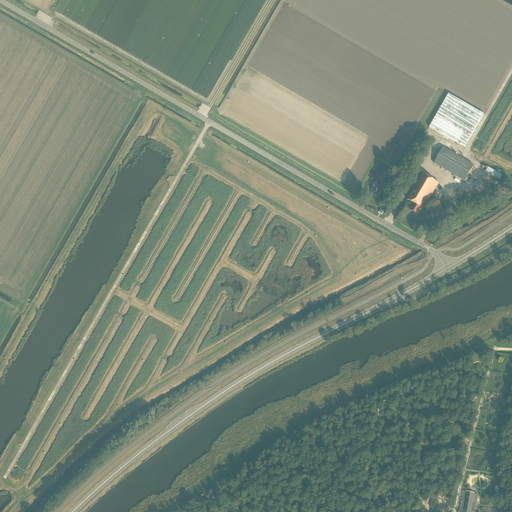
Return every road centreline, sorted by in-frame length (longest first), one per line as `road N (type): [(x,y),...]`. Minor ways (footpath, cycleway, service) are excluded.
road 1 (unclassified): [(446,269),(435,253),(0,0)]
road 2 (primary): [(72,511),(235,384),(446,269)]
road 3 (track): [(271,0),(203,118)]
